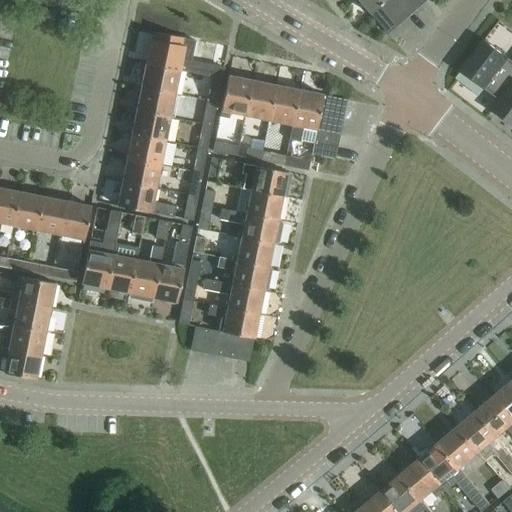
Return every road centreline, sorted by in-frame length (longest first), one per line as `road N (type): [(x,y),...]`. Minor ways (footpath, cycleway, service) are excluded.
road 1 (residential): [(270,409),(408,91)]
road 2 (residential): [(0,392),(53,402),(270,409)]
road 3 (residential): [(360,419),(511,287)]
road 4 (residential): [(408,91),(250,0)]
road 5 (residential): [(253,511),(360,419)]
road 6 (residential): [(92,144),(117,9)]
road 7 (residential): [(511,172),(408,91)]
